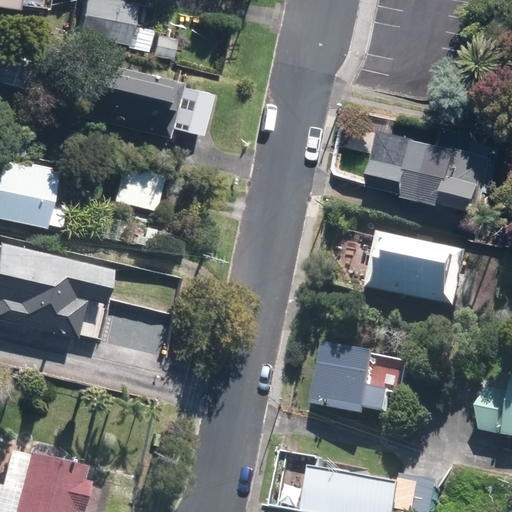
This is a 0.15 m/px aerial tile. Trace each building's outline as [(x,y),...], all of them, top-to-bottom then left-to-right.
[(141,0),(87,0),(84,26),(137,34),(141,0)] [(41,40),(4,32),(0,49),(0,77),(30,84),(41,40)] [(171,38),(158,34),(153,46),(166,51),(171,38)] [(180,82),(96,61),(83,116),(166,136),(169,127),(200,134),(210,93),(179,85),(180,82)] [(496,152),(381,128),(369,184),(485,210),(496,152)] [(62,169),(0,155),(0,211),(60,224),(65,201),(56,199),(62,169)] [(163,171),(122,162),(113,200),(154,210),(163,171)] [(451,310),(465,255),(375,233),(362,289),(451,310)] [(112,266),(2,238),(0,245),(0,309),(77,328),(87,289),(105,294),(112,266)] [(371,353),(326,345),(314,403),(368,414),(369,409),(390,413),(401,359),(371,353)] [(511,436),(511,394),(490,390),(481,406),(482,431),(511,436)] [(92,464),(0,440),(0,511),(99,511),(107,483),(88,479),(92,464)] [(433,511),(439,485),(397,476),(395,489),(308,470),(298,511),(433,511)]
